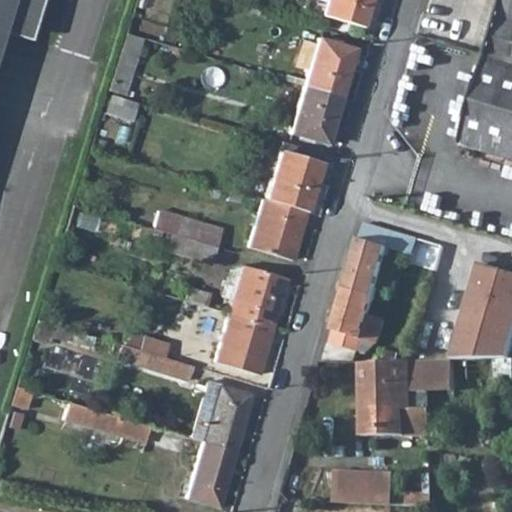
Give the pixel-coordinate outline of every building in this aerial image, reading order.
[(0,26),(24,34),(34,0),(4,0),(0,15),(0,26)] [(325,0),(321,16),(360,28),(367,0),(325,0)] [(511,0),(507,0),(490,55),(511,62),(511,0)] [(125,96),(143,38),(129,33),(111,92),(125,96)] [(338,98),(353,50),(316,39),(301,86),(338,98)] [(511,62),(490,55),(463,143),(511,158),(511,62)] [(287,134),(325,145),(338,98),(301,86),(287,134)] [(304,213),(318,166),(279,153),(264,201),(304,213)] [(228,203),(238,205),(242,194),(232,192),(228,203)] [(247,249),(290,261),(304,213),(264,201),(261,200),(247,249)] [(215,250),(219,234),(179,222),(174,238),(215,250)] [(422,239),(368,224),(333,343),(361,352),(365,340),(380,344),(387,320),(372,315),(392,248),(417,256),(422,239)] [(169,254),(210,266),(215,250),(174,238),(169,254)] [(511,271),(483,262),(454,358),(510,357),(511,349),(511,271)] [(270,329),(284,281),(241,268),(235,289),(219,285),(215,295),(232,300),(227,316),(270,329)] [(213,364),(255,377),(270,329),(227,316),(213,364)] [(161,359),(165,347),(142,340),(138,352),(161,359)] [(133,368),(184,383),(189,367),(161,359),(138,352),(133,368)] [(454,358),(429,359),(430,390),(455,389),(454,358)] [(375,360),(361,361),(363,437),(407,435),(406,409),(413,408),(413,391),(430,390),(429,359),(375,360)] [(201,444),(232,453),(249,397),(207,384),(189,440),(201,444)] [(24,411),(29,394),(13,389),(8,406),(24,411)] [(406,409),(407,435),(432,434),(431,408),(413,408),(406,409)] [(141,444),(146,428),(87,411),(81,427),(141,444)] [(216,510),(232,453),(201,444),(196,460),(184,501),(216,510)] [(342,478),(340,503),(376,505),(377,480),(342,478)] [(397,481),(377,480),(376,505),(396,506),(397,481)]
